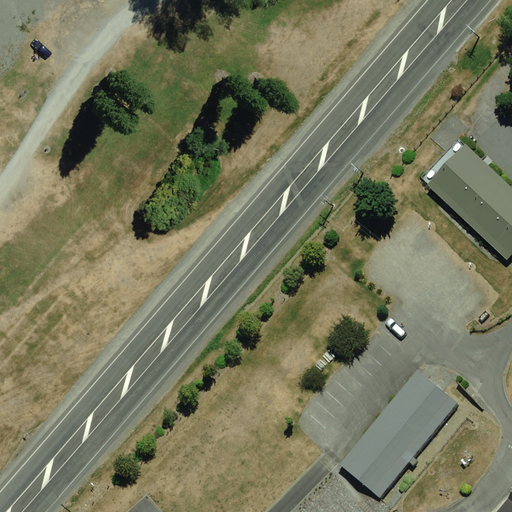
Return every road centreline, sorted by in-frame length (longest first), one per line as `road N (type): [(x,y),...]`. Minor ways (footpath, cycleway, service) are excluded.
road 1 (primary): [(466,0),(21,511)]
road 2 (track): [(138,0),(98,40),(0,185)]
